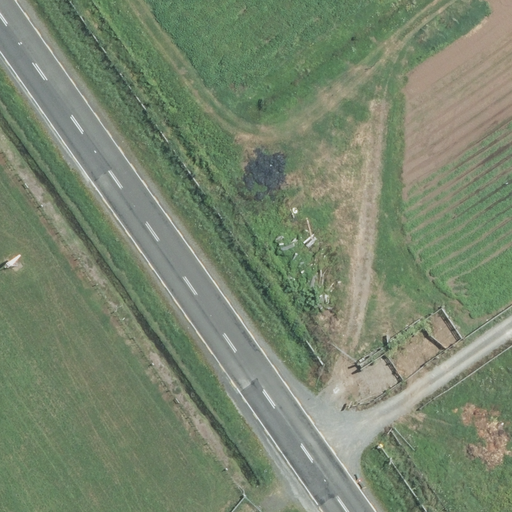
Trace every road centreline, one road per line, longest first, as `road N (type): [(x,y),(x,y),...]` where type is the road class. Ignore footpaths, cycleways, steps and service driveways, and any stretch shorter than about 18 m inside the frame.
road 1 (secondary): [(0,15),(347,511)]
road 2 (unknown): [(297,441),(511,294)]
